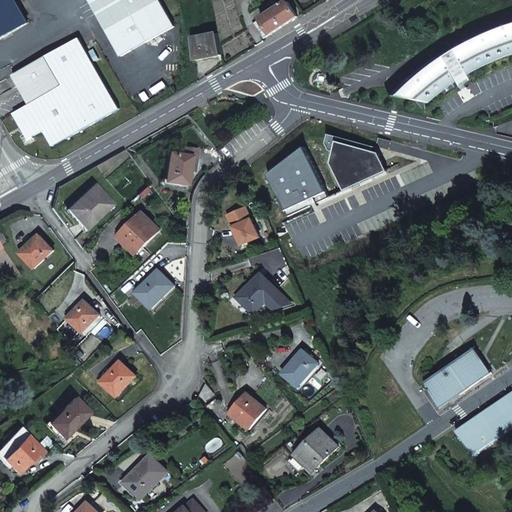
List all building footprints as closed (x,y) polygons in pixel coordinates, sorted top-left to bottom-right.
[(14,0),(0,0),(0,40),(28,24),(14,0)] [(174,27),(158,0),(88,0),(121,57),(174,27)] [(257,22),(266,37),(299,16),(290,2),(257,22)] [(511,22),(500,26),(483,32),(466,40),(450,48),(435,57),(420,68),(406,79),(390,95),(424,104),(437,93),(440,90),(444,95),(454,88),(465,81),(468,80),(479,74),(476,68),(482,66),(496,59),(511,53),(511,22)] [(190,37),(194,60),(223,55),(219,34),(190,37)] [(120,110),(81,39),(14,78),(30,107),(14,116),(28,142),(45,132),(54,148),(120,110)] [(189,165),(196,165),(196,147),(181,147),(181,151),(176,151),(176,156),(168,155),(166,183),(188,184),(189,171),(189,165)] [(69,211),(87,229),(112,206),(94,187),(69,211)] [(260,236),(247,206),(228,214),(234,226),(236,225),(239,233),(237,234),(242,244),(260,236)] [(122,238),(138,255),(161,231),(145,215),(122,238)] [(55,252),(40,238),(22,255),(37,270),(55,252)] [(0,266),(7,275),(6,276),(11,283),(20,277),(0,250),(0,266)] [(138,293),(152,308),(174,287),(160,272),(138,293)] [(241,299),(258,314),(270,302),(273,299),(275,301),(272,304),(278,309),(295,303),(264,275),(241,299)] [(84,334),(101,317),(87,303),(70,320),(84,334)] [(444,406),(466,391),(495,370),(478,346),(428,382),(444,406)] [(287,376),(303,389),(323,366),(307,352),(287,376)] [(102,383),(116,398),(136,379),(122,364),(102,383)] [(200,396),(208,407),(219,398),(208,384),(200,396)] [(511,392),(491,407),(459,430),(476,454),(511,428),(511,392)] [(232,414),(248,430),(267,411),(251,395),(232,414)] [(49,424),(64,439),(87,415),(72,400),(49,424)] [(41,453),(25,436),(26,434),(19,427),(0,445),(0,453),(17,472),(33,457),(35,459),(41,453)] [(312,445),(303,454),(311,463),(317,469),(342,446),(326,429),(310,443),(312,445)] [(311,463),(303,454),(296,460),(304,469),(311,463)] [(125,482),(141,499),(167,473),(151,456),(125,482)] [(202,511),(203,511),(191,498),(175,511),(202,511)] [(97,511),(88,502),(79,511),(80,511),(97,511)]
